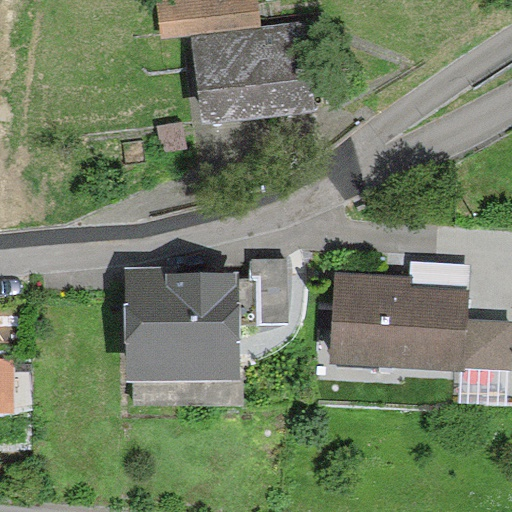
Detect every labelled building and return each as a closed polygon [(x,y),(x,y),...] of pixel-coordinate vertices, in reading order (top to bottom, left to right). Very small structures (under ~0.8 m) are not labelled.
[(191,38),(260,30),(256,2),(246,3),(245,0),(156,0),(161,41),(191,38)] [(319,119),(308,25),(260,30),(191,38),(202,132),(319,119)] [(289,259),(250,260),(250,280),(259,280),(260,326),(290,326),(289,259)] [(412,275),(337,271),(332,365),(467,373),(467,366),(470,320),(474,266),(413,262),(412,275)] [(162,269),(128,269),(129,381),(134,381),(134,405),(242,404),(241,275),(162,276),(162,269)] [(511,322),(470,320),(467,366),(511,369),(511,322)]
